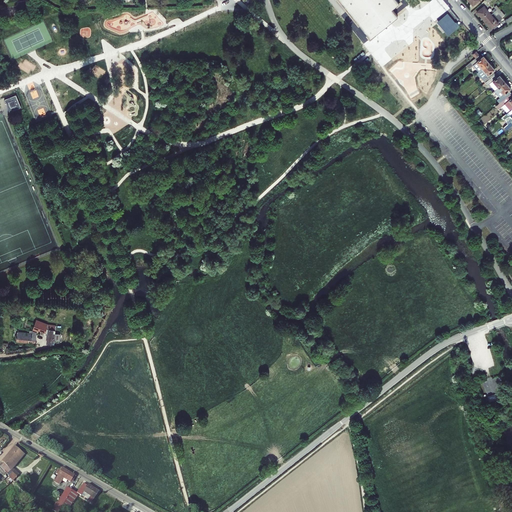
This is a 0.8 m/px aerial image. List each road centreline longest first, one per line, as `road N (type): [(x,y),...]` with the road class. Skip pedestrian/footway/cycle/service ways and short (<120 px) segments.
road 1 (residential): [(227,511),(436,348),(511,319)]
road 2 (residential): [(0,426),(149,511)]
